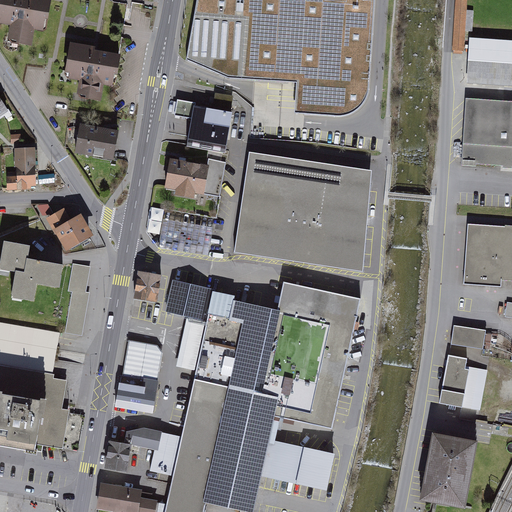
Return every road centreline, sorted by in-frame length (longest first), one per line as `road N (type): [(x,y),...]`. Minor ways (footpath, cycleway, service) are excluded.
road 1 (residential): [(398,511),(434,337),(453,0)]
road 2 (residential): [(333,511),(370,364),(384,191)]
road 3 (secondary): [(131,226),(82,498)]
road 4 (secondary): [(172,0),(131,226)]
road 5 (residential): [(131,226),(98,210),(0,67)]
